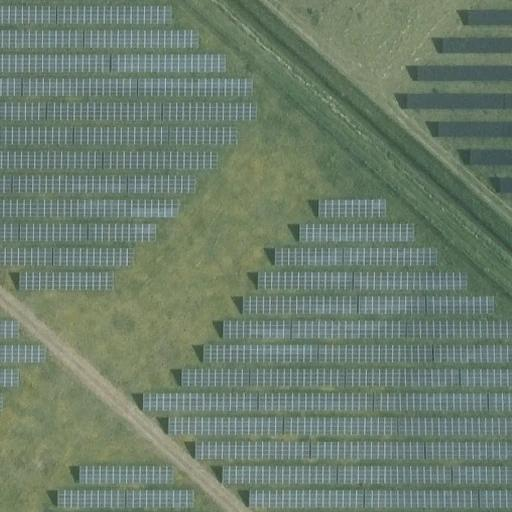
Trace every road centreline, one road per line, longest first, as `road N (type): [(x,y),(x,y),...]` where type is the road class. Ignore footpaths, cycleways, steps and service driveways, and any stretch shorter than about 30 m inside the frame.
road 1 (track): [(197,0),(511,284)]
road 2 (track): [(236,511),(0,298)]
